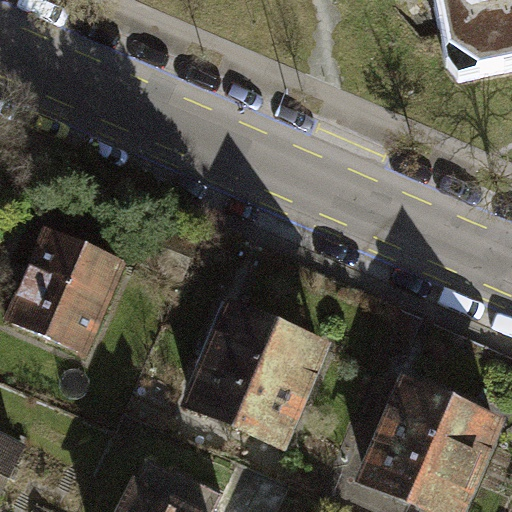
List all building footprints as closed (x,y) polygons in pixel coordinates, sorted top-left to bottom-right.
[(511,0),(425,0),(440,70),(451,82),(511,70),(511,0)] [(42,234),(6,327),(83,354),(126,262),(42,234)] [(232,313),(194,407),(282,440),(314,350),(232,313)] [(401,385),(362,480),(437,511),(450,511),(492,421),(401,385)] [(0,433),(0,486),(21,443),(0,433)] [(147,464),(135,487),(184,511),(211,511),(220,494),(175,471),(172,476),(147,464)] [(184,511),(135,487),(122,511),(184,511)]
